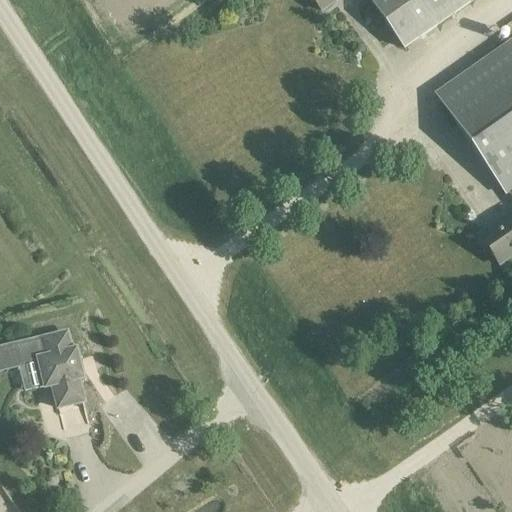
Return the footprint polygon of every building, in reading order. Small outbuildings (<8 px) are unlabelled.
[(307,0),(307,1),(314,2),(321,12),(338,0),(307,0)] [(368,0),(404,50),(475,0),(368,0)] [(511,41),(435,96),(505,196),(507,194),(511,191),(511,41)] [(485,254),(491,256),(499,266),(511,256),(511,191),(507,194),(511,201),(511,214),(479,237),(486,248),(485,254)] [(52,386),(58,410),(83,404),(77,380),(82,379),(75,351),(70,352),(66,335),(41,341),(45,358),(38,360),(45,388),(52,386)] [(23,387),(38,384),(33,360),(18,364),(23,387)]
